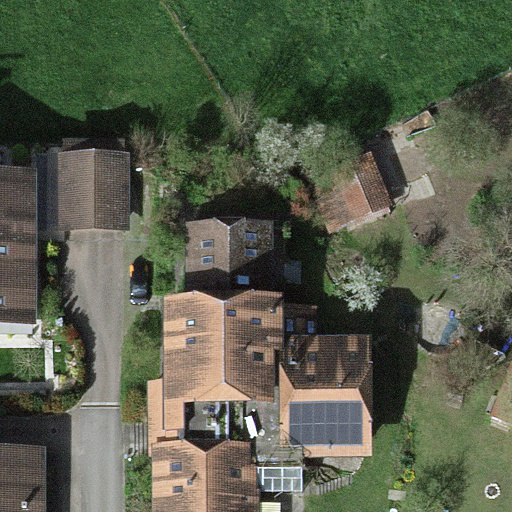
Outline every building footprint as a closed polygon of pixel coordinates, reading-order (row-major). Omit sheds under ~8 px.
[(65,163),(64,228),(93,228),(93,164),(65,163)] [(93,164),(93,228),(128,228),(128,164),(93,164)] [(25,193),(0,192),(0,324),(24,324),(25,193)] [(268,226),(193,227),(193,311),(182,312),(182,381),(170,381),(170,511),(245,511),(245,494),(306,494),(306,442),(363,442),(362,358),(313,359),(313,312),(268,312),(268,226)] [(58,511),(59,470),(0,469),(0,511),(58,511)]
